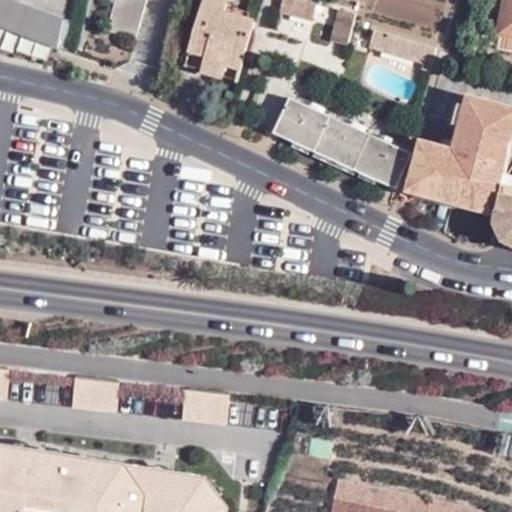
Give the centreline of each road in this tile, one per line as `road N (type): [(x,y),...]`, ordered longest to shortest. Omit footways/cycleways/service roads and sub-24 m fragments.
road 1 (residential): [(511,271),(397,234),(129,109),(0,75)]
road 2 (primary): [(511,361),(0,287)]
